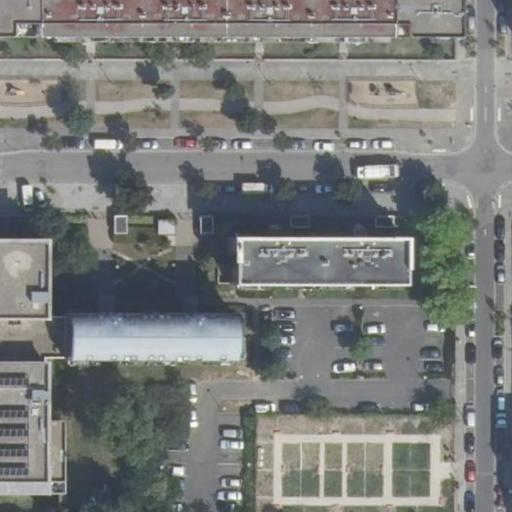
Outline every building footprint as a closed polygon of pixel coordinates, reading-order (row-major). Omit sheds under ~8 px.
[(0,0),(0,34),(30,37),(31,0),(0,0)] [(31,0),(30,37),(386,39),(386,9),(386,0),(31,0)] [(386,0),(386,9),(386,39),(455,40),(455,0),(386,0)] [(37,235),(0,234),(0,495),(42,495),(39,355),(64,358),(64,314),(40,312),(37,235)] [(233,238),(232,283),(401,285),(402,241),(233,238)] [(64,358),(230,361),(231,315),(64,314),(64,358)] [(429,492),(428,462),(413,462),(414,493),(429,492)]
